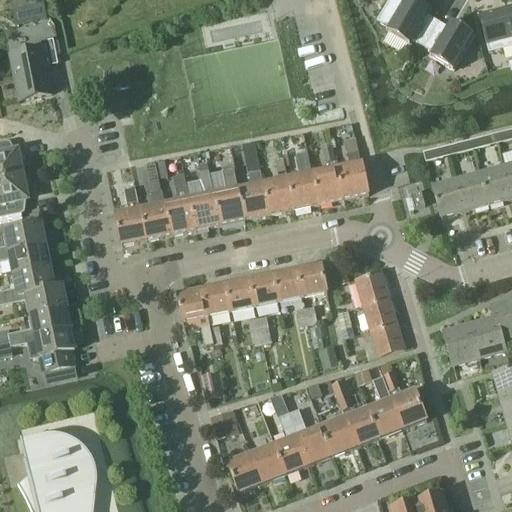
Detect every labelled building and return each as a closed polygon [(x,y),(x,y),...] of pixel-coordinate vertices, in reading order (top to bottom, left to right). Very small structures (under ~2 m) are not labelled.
[(412,43),(422,49),(437,24),(428,19),(431,14),(407,0),(404,5),(396,0),(390,0),(376,24),(389,31),(387,34),(410,48),(412,43)] [(24,10),(12,12),(15,27),(27,25),(24,10)] [(479,18),(488,55),(511,49),(511,27),(508,10),(479,18)] [(437,24),(422,49),(433,55),(430,60),(453,73),(473,39),(457,29),(450,25),(447,30),(437,24)] [(40,45),(41,51),(10,58),(19,104),(51,97),(46,69),(57,67),(53,42),(40,45)] [(502,145),(511,142),(511,132),(500,135),(502,145)] [(488,139),(469,143),(472,153),(490,148),(488,139)] [(355,141),(344,143),(347,156),(358,153),(355,141)] [(455,157),(472,153),(469,143),(453,147),(455,157)] [(0,183),(26,178),(23,164),(19,164),(17,155),(10,156),(7,144),(0,145),(0,183)] [(254,146),(242,148),(244,160),(257,157),(255,146),(254,146)] [(323,151),(326,163),(334,161),(332,150),(323,151)] [(443,160),(440,150),(423,155),(425,165),(443,160)] [(358,154),(358,153),(347,156),(350,170),(336,172),(342,203),(368,198),(362,167),(361,167),(358,154)] [(295,159),(299,180),(287,183),(293,214),(318,208),(312,177),(309,178),(305,157),(295,159)] [(275,164),(278,176),(285,174),(283,162),(275,164)] [(511,203),(511,202),(511,169),(503,172),(511,203)] [(318,208),(342,203),(336,172),(312,177),(318,208)] [(488,209),(511,203),(503,172),(479,178),(488,209)] [(223,175),(227,195),(213,198),(220,229),(244,224),(238,193),(234,173),(223,175)] [(195,234),(220,229),(213,198),(209,174),(198,176),(202,200),(189,203),(195,234)] [(238,193),(244,224),(269,219),(262,188),(260,175),(249,177),(252,190),(238,193)] [(26,178),(0,183),(0,220),(22,216),(20,204),(27,203),(25,193),(29,192),(26,178)] [(479,178),(456,185),(465,216),(488,209),(479,178)] [(178,205),(165,208),(164,208),(170,239),(195,234),(189,203),(185,179),(173,182),(178,205)] [(269,219),(293,214),(287,183),(262,188),(269,219)] [(441,222),(465,216),(456,185),(432,192),(441,222)] [(135,192),(124,194),(126,206),(138,204),(135,192)] [(151,197),(153,210),(140,213),(146,244),(170,239),(164,208),(165,208),(162,194),(151,197)] [(411,198),(415,212),(425,209),(421,195),(411,198)] [(146,244),(140,213),(115,218),(121,249),(146,244)] [(44,249),(40,227),(5,234),(6,238),(4,239),(6,250),(1,251),(2,258),(44,249)] [(0,251),(0,265),(9,263),(11,275),(14,274),(14,278),(49,270),(44,249),(2,258),(1,251),(0,251)] [(297,274),(302,302),(327,297),(321,269),(297,274)] [(53,291),(49,270),(14,278),(15,281),(13,281),(15,293),(10,294),(11,300),(53,292),(53,291)] [(279,306),(302,302),(297,274),(273,279),(279,306)] [(347,277),(338,279),(340,288),(340,289),(349,286),(347,277)] [(362,310),(389,302),(382,277),(355,285),(362,310)] [(273,279),(249,284),(255,311),(279,306),(273,279)] [(231,316),(255,311),(249,284),(226,289),(231,316)] [(30,315),(31,319),(66,311),(61,289),(53,291),(53,292),(11,300),(10,294),(0,296),(3,309),(25,304),(28,316),(30,315)] [(226,289),(201,294),(207,321),(231,316),(226,289)] [(204,350),(212,348),(209,333),(207,321),(201,294),(177,299),(182,326),(183,326),(185,334),(200,331),(204,350)] [(370,336),(397,328),(389,302),(362,310),(370,336)] [(511,302),(491,309),(494,320),(502,344),(511,340),(511,302)] [(70,332),(66,311),(31,319),(31,321),(29,322),(32,333),(26,334),(28,341),(70,332)] [(314,311),(305,312),(308,330),(317,328),(314,311)] [(308,330),(305,312),(296,314),(300,331),(308,330)] [(506,355),(502,344),(494,320),(468,327),(478,363),(506,355)] [(267,321),(257,323),(262,347),(271,346),(267,321)] [(262,347),(257,323),(248,324),(253,349),(262,347)] [(452,370),(478,363),(468,327),(442,334),(452,370)] [(404,353),(397,328),(370,336),(378,361),(404,353)] [(351,330),(341,332),(343,343),(354,340),(351,330)] [(221,346),(218,331),(209,333),(212,348),(221,346)] [(17,336),(19,349),(27,348),(30,363),(40,361),(43,377),(44,377),(74,370),(71,354),(73,354),(74,354),(70,332),(28,341),(26,334),(17,336)] [(7,335),(0,336),(0,347),(9,345),(8,338),(7,335)] [(19,349),(17,336),(8,338),(9,345),(11,351),(19,349)] [(333,350),(317,354),(323,374),(338,369),(333,350)] [(511,373),(492,380),(499,404),(511,399),(511,373)] [(203,397),(205,405),(221,401),(220,394),(216,377),(200,381),(203,397)] [(398,390),(393,377),(383,380),(388,394),(398,390)] [(382,407),(367,413),(379,443),(402,434),(391,403),(388,395),(383,381),(373,385),(382,407)] [(367,413),(355,417),(354,418),(351,411),(353,411),(343,385),(331,389),(342,415),(345,421),(344,422),(356,452),(379,443),(367,413)] [(313,389),(307,391),(312,403),(322,399),(318,388),(316,388),(313,389)] [(399,392),(388,395),(391,403),(402,434),(427,424),(415,394),(401,399),(399,392)] [(511,425),(511,399),(499,404),(506,427),(511,425)] [(227,415),(210,420),(213,433),(216,444),(238,438),(232,414),(227,415)] [(299,414),(288,418),(309,470),(332,461),(320,431),(307,436),(299,414)] [(279,421),(287,444),(273,449),(285,480),(309,470),(288,418),(279,421)] [(344,422),(320,431),(332,461),(356,452),(344,422)] [(84,511),(94,484),(94,482),(94,479),(94,478),(94,475),(93,470),(92,467),(90,463),(88,459),(85,455),(82,452),(79,449),(75,446),(71,444),(66,443),(61,441),(56,441),(53,441),(49,441),(42,442),(20,448),(28,480),(28,481),(19,489),(25,501),(30,511),(84,511)] [(262,489),(285,480),(273,449),(250,459),(262,489)] [(226,468),(238,498),(262,489),(250,459),(226,468)] [(446,511),(442,497),(390,511),(389,511),(446,511)]
